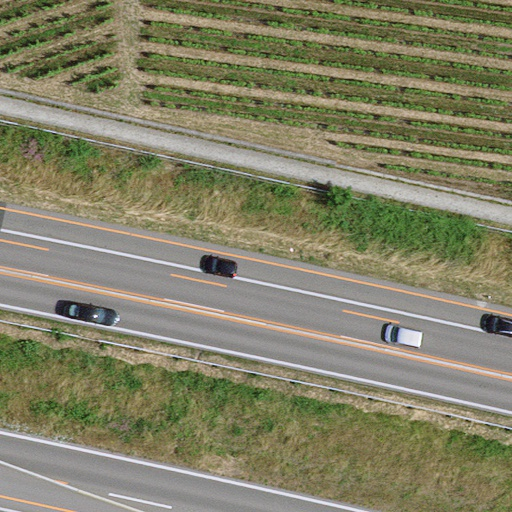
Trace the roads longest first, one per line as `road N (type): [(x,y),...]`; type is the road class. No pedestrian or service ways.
road 1 (track): [(511,219),(0,105)]
road 2 (motorway): [(511,372),(0,264)]
road 3 (motorway): [(0,474),(177,511)]
